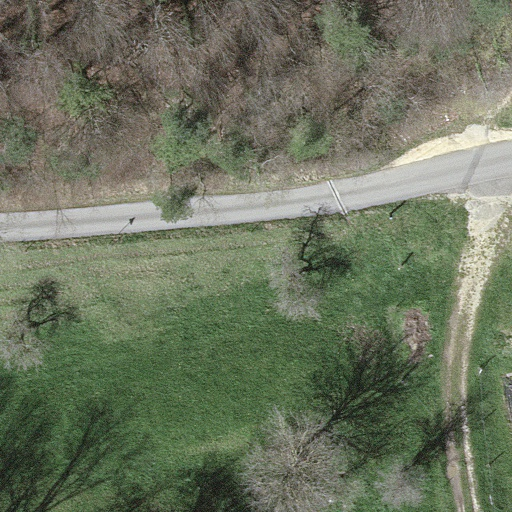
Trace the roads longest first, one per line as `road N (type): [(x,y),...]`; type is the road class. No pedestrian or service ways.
road 1 (unclassified): [(0,228),(305,202),(511,162)]
road 2 (track): [(465,511),(458,343),(508,163)]
